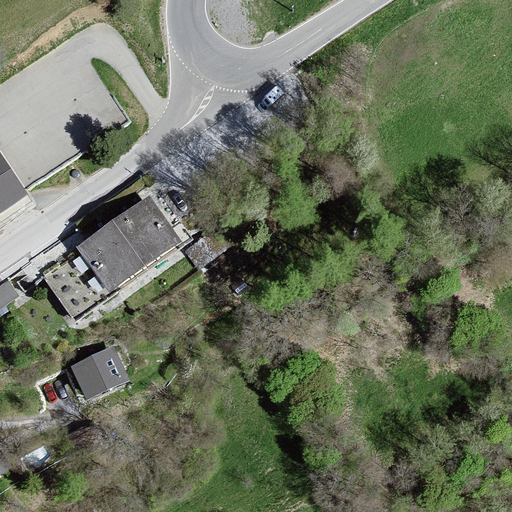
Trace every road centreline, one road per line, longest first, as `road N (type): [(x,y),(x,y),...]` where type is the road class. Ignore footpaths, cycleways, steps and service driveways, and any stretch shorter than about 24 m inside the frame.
road 1 (tertiary): [(222,65),(203,105),(173,134),(0,258)]
road 2 (tertiary): [(222,65),(263,64),(366,0)]
